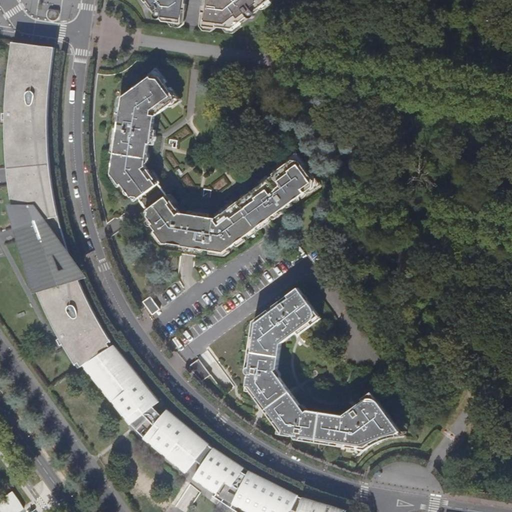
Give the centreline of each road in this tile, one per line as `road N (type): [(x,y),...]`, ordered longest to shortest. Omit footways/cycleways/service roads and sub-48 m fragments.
road 1 (residential): [(82,34),(73,103),(80,192),(92,242),(135,332),(208,413),(245,439),(293,467),(400,499)]
road 2 (residential): [(0,406),(77,511)]
